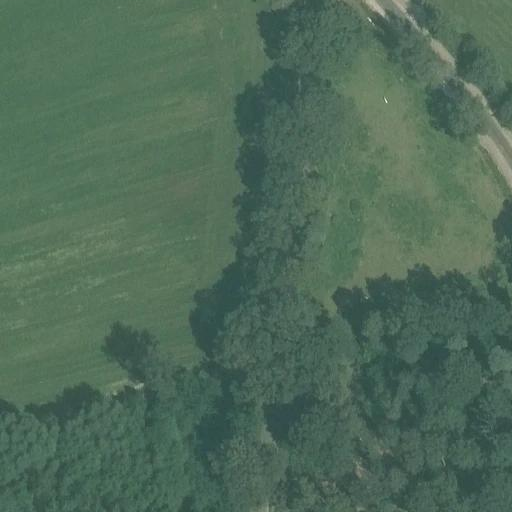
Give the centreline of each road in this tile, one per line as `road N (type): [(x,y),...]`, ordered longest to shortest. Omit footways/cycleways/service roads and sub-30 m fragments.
road 1 (unclassified): [(260,511),(308,111),(297,0)]
road 2 (unclassified): [(511,161),(383,0)]
